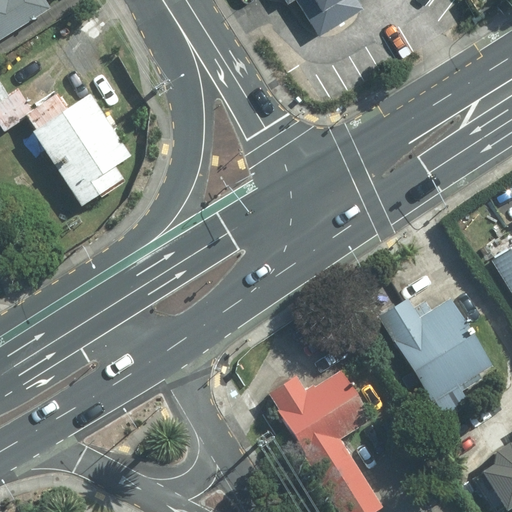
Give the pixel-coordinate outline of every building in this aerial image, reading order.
[(0,0),(0,38),(52,6),(48,0),(0,0)] [(306,0),(323,28),(363,5),(360,0),(306,0)] [(125,178),(116,165),(134,153),(94,91),(70,106),(60,91),(35,107),(21,86),(12,92),(0,74),(0,125),(4,133),(31,115),(87,202),(125,178)] [(511,250),(495,259),(511,290),(511,250)] [(411,294),(383,309),(445,426),(478,409),(467,388),(500,371),(461,295),(422,315),(411,294)] [(376,413),(344,368),(311,391),(299,374),(274,391),(354,511),(369,511),(384,502),(340,439),(376,413)] [(511,451),(489,465),(511,504),(511,503),(511,451)]
